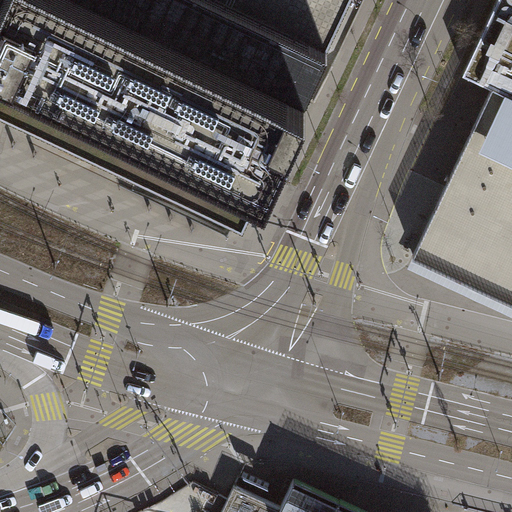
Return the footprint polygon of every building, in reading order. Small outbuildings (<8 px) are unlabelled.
[(253,0),(0,0),(0,101),(243,215),(328,35),(253,0)] [(253,0),(328,35),(342,4),(344,0),(253,0)] [(511,0),(496,0),(463,71),(492,85),(493,84),(511,92),(511,0)] [(511,92),(493,84),(492,85),(413,254),(511,300),(511,92)] [(234,484),(220,511),(277,511),(281,505),(234,484)]
